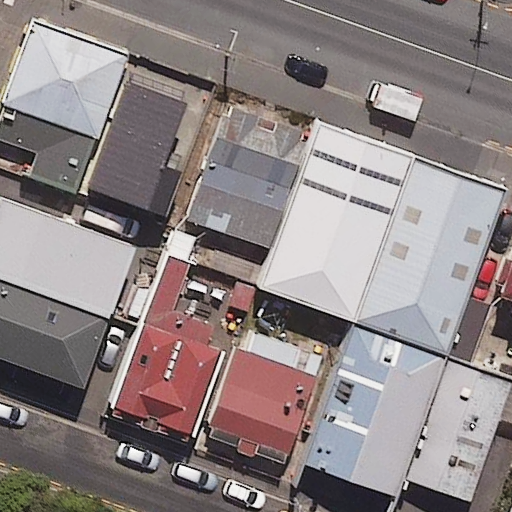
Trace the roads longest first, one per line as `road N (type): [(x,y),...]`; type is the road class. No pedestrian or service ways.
road 1 (unclassified): [(0,429),(221,511)]
road 2 (secondary): [(511,77),(293,0)]
